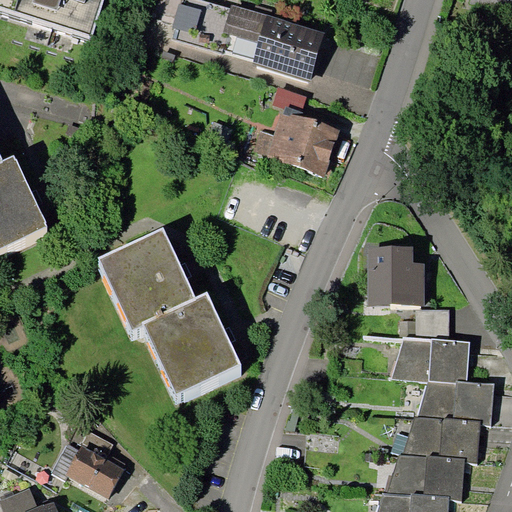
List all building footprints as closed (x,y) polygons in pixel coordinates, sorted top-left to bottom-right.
[(0,0),(0,9),(92,39),(103,0),(0,0)] [(511,0),(468,0),(469,1),(511,15),(511,0)] [(201,10),(179,4),(173,27),(195,33),(201,10)] [(310,81),(324,31),(271,16),(255,11),(231,4),(223,33),(258,44),(252,64),(310,81)] [(257,5),(255,11),(271,16),(273,10),(257,5)] [(279,87),(273,105),(285,109),(286,106),(302,111),(307,97),(279,87)] [(304,112),(302,111),(286,106),(285,109),(283,114),(291,117),(292,114),(302,117),(304,112)] [(283,114),(282,113),(274,135),(260,130),(253,151),(324,176),(340,131),(302,117),(292,114),(291,117),(283,114)] [(15,156),(4,161),(0,162),(0,250),(49,228),(15,156)] [(131,328),(142,323),(197,298),(164,227),(98,258),(131,328)] [(413,246),(368,246),(368,306),(425,306),(424,263),(413,263),(413,246)] [(207,292),(197,298),(142,323),(177,396),(242,365),(207,292)] [(416,321),(416,337),(449,340),(449,310),(416,310),(416,321)] [(416,337),(416,321),(400,321),(399,336),(403,336),(416,337)] [(416,337),(403,336),(392,379),(429,383),(428,380),(457,383),(457,381),(467,381),(470,342),(449,340),(416,337)] [(494,384),(467,381),(457,381),(457,383),(428,380),(429,383),(416,418),(481,421),(481,425),(490,426),(494,384)] [(300,412),(293,411),(291,420),(288,419),(286,430),(295,431),(300,412)] [(481,425),(481,421),(416,418),(414,418),(408,437),(403,456),(465,458),(465,462),(477,463),(481,425)] [(399,455),(403,456),(408,437),(397,432),(391,452),(399,455)] [(113,449),(89,435),(83,447),(106,461),(113,449)] [(403,456),(399,455),(388,494),(412,496),(412,493),(450,496),(450,500),(461,500),(465,462),(465,458),(403,456)] [(124,478),(82,456),(66,487),(109,509),(124,478)] [(0,504),(3,511),(28,511),(38,508),(30,488),(0,499),(0,504)] [(448,511),(450,500),(450,496),(412,493),(412,496),(388,494),(383,493),(377,511),(448,511)] [(38,508),(28,511),(58,511),(54,502),(38,508)]
